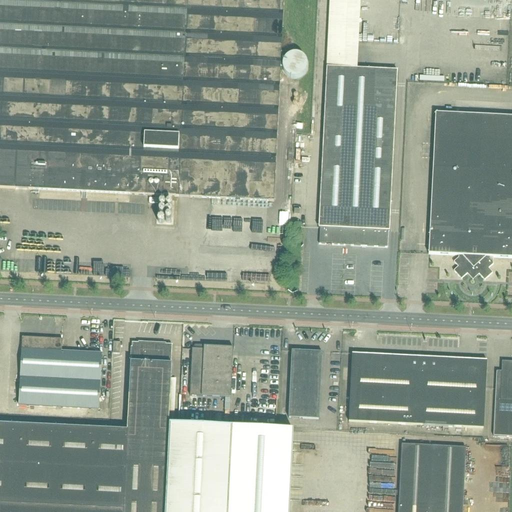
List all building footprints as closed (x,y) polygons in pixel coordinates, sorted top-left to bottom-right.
[(0,0),(0,189),(224,200),(235,201),(241,201),(274,203),(275,180),(280,86),(284,0),(0,0)] [(357,70),(359,0),(329,0),(322,180),(319,230),(321,230),(320,246),(388,249),(389,233),(390,233),(393,180),(398,72),(357,70)] [(283,66),(282,67),(283,69),(283,70),(283,71),(284,73),(284,74),(285,75),(286,76),(287,77),(288,78),(290,78),(291,79),(292,79),(294,80),(295,80),(296,80),(298,79),(299,79),(300,78),(302,78),(303,77),(304,76),(305,75),(306,74),(306,73),(307,71),(307,70),(307,69),(307,67),(307,66),(307,64),(307,63),(306,62),(306,60),(305,59),(304,58),(303,57),(302,57),(300,56),(299,55),(298,55),(296,55),(295,55),(294,55),(292,55),(291,55),(290,56),(288,57),(287,57),(286,58),(285,59),(284,60),(284,62),(283,63),(283,64),(283,66)] [(511,118),(435,115),(428,255),(458,257),(458,259),(453,263),(458,268),(453,272),(461,281),(468,274),(470,275),(476,276),(477,274),(484,282),(492,274),(488,270),(493,265),(489,261),(489,258),(511,259),(511,118)] [(63,340),(22,338),(19,407),(100,411),(102,355),(62,353),(63,340)] [(131,364),(127,432),(0,425),(0,511),(289,511),(293,432),(169,426),(172,346),(132,344),(131,364)] [(190,397),(224,399),(231,399),(233,349),(204,348),(204,351),(193,350),(190,397)] [(322,354),(292,352),(289,419),(319,420),(322,354)] [(486,372),(487,362),(352,355),(351,365),(352,365),(349,423),(483,429),(486,372)] [(511,437),(511,363),(502,363),(501,372),(497,372),(493,437),(511,437)] [(192,398),(181,397),(180,421),(192,421),(192,398)] [(401,446),(398,511),(462,511),(465,449),(401,446)]
